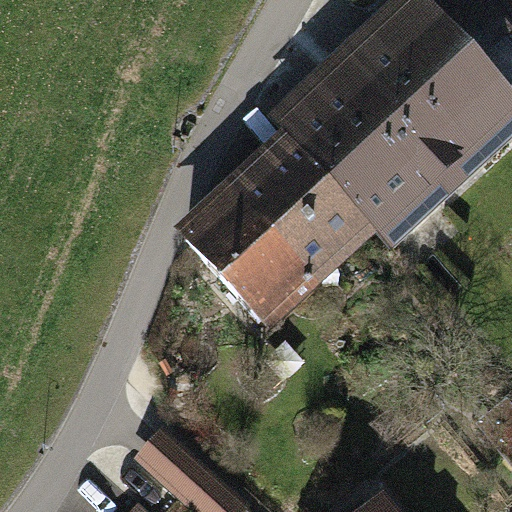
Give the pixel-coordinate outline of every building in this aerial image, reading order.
[(282,162),(360,249),(495,129),(392,14),(257,134),(282,162)] [(239,200),(317,287),(360,249),(282,162),(239,200)] [(239,200),(192,243),(270,330),(317,287),(239,200)] [(150,430),(125,459),(187,511),(239,511),(243,509),(150,430)] [(383,511),(370,495),(349,511),(383,511)]
